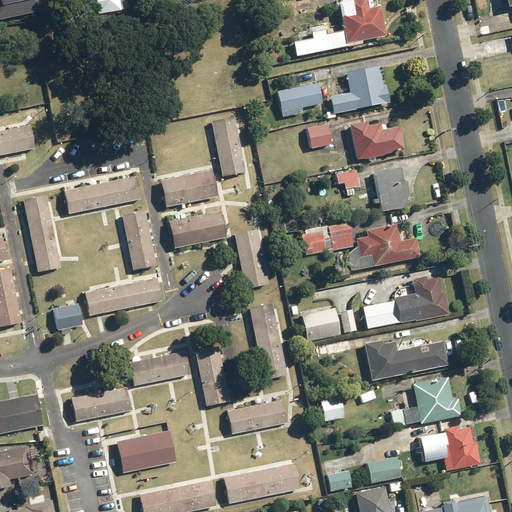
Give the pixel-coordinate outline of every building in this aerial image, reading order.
[(0,0),(0,19),(45,10),(42,0),(0,0)] [(94,0),(97,11),(119,8),(117,0),(94,0)] [(270,0),(273,12),(294,8),(292,0),(270,0)] [(338,14),(345,48),(361,44),(360,41),(383,36),(377,6),(366,8),(364,0),(353,0),(346,1),(348,12),(338,14)] [(291,43),(294,57),(343,47),(340,32),(324,35),(323,30),(309,33),(311,39),(291,43)] [(328,96),(331,113),(388,102),(385,85),(381,86),(377,65),(344,72),(348,92),(328,96)] [(273,93),(279,119),(318,110),(311,84),(273,93)] [(232,117),(210,122),(221,177),(244,172),(232,117)] [(348,125),(355,160),(403,150),(398,126),(379,130),(378,123),(365,125),(365,122),(348,125)] [(305,128),(309,147),(329,143),(325,124),(305,128)] [(28,126),(0,131),(0,154),(32,149),(28,126)] [(371,172),(379,212),(401,208),(401,204),(407,203),(403,182),(400,182),(397,167),(371,172)] [(210,170),(158,180),(164,207),(216,197),(210,170)] [(334,173),(336,184),(343,183),(344,189),(345,189),(346,196),(354,195),(352,187),(356,187),(353,170),(334,173)] [(134,176),(62,191),(67,214),(139,199),(134,176)] [(44,195),(22,199),(36,271),(59,267),(44,195)] [(143,210),(120,215),(132,270),(154,266),(143,210)] [(218,210),(167,221),(173,248),(224,237),(218,210)] [(326,225),(331,250),(352,246),(347,221),(326,225)] [(345,252),(349,271),(418,257),(414,237),(397,241),(394,224),(364,230),(365,236),(353,238),(356,250),(345,252)] [(255,228),(233,233),(244,289),(267,284),(255,228)] [(300,234),(304,255),(324,251),(320,230),(300,234)] [(8,267),(0,268),(0,326),(19,323),(8,267)] [(334,271),(336,280),(348,278),(347,269),(334,271)] [(360,307),(364,329),(413,320),(413,321),(446,315),(442,293),(439,293),(436,277),(411,282),(413,293),(391,297),(392,301),(360,307)] [(154,279),(82,293),(87,316),(159,302),(154,279)] [(76,302),(52,308),(56,330),(81,325),(76,302)] [(270,302),(248,307),(263,379),(285,375),(270,302)] [(299,315),(305,341),(339,334),(333,308),(299,315)] [(338,312),(342,332),(354,330),(350,310),(338,312)] [(328,354),(328,355),(350,351),(348,339),(325,343),(326,344),(311,347),(313,356),(328,354)] [(362,344),(370,381),(445,365),(440,341),(394,350),(393,341),(381,344),(380,340),(362,344)] [(215,345),(193,349),(204,405),(227,400),(215,345)] [(183,352),(127,363),(131,386),(187,375),(183,352)] [(389,411),(392,426),(418,421),(418,424),(459,415),(456,399),(450,401),(445,378),(410,385),(414,406),(389,411)] [(125,387),(69,398),(74,421),(130,410),(125,387)] [(35,394),(0,401),(0,433),(41,426),(35,394)] [(318,400),(323,421),(343,416),(339,396),(318,400)] [(280,400),(224,411),(229,434),(285,423),(280,400)] [(441,455),(444,470),(478,463),(474,441),(470,442),(466,424),(441,429),(444,442),(441,443),(444,455),(441,455)] [(168,430),(114,441),(121,472),(174,461),(168,430)] [(0,487),(10,485),(8,479),(33,474),(27,445),(0,450),(0,487)] [(365,464),(369,485),(400,479),(396,458),(365,464)] [(293,462),(221,476),(227,503),(299,489),(293,462)] [(324,475),(327,493),(349,488),(346,471),(324,475)] [(209,480),(137,494),(140,511),(186,511),(214,506),(209,480)] [(356,490),(359,511),(389,511),(385,486),(356,490)] [(487,511),(484,495),(444,504),(445,508),(427,511),(487,511)] [(52,511),(50,499),(25,504),(26,507),(7,511),(52,511)]
